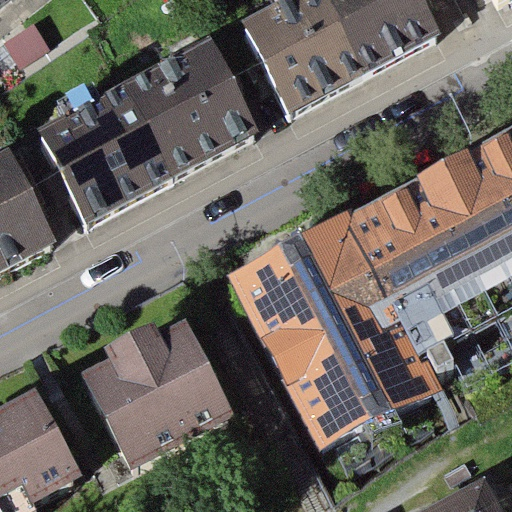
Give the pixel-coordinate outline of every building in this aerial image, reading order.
[(0,0),(0,23),(28,0),(0,0)] [(409,0),(301,0),(229,40),(281,135),(437,50),(409,0)] [(511,0),(494,0),(500,10),(511,3),(511,0)] [(206,56),(31,151),(83,245),(258,150),(206,56)] [(511,138),(509,133),(206,303),(301,472),(417,408),(368,321),(511,240),(511,138)] [(12,170),(0,175),(0,287),(58,256),(12,170)] [(180,332),(88,382),(140,477),(232,427),(180,332)] [(32,404),(0,421),(0,511),(33,511),(78,488),(32,404)] [(504,511),(487,480),(428,511),(504,511)]
